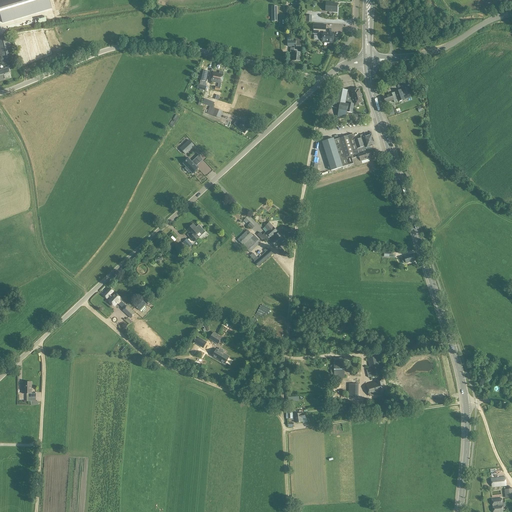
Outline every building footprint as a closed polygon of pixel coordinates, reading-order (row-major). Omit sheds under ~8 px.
[(0,0),(0,13),(3,23),(51,9),(48,0),(0,0)] [(299,6),(299,1),(295,1),(295,2),(291,2),(291,10),(294,10),(294,6),(299,6)] [(337,13),(338,4),(326,3),(326,12),(337,13)] [(330,42),(333,42),(334,34),(327,33),(327,32),(325,32),(325,30),(326,30),(326,25),(314,24),(313,29),(314,29),(314,34),(320,34),(319,41),(321,41),(321,42),(324,42),(324,43),(329,43),(330,42)] [(0,58),(2,65),(15,62),(8,34),(0,35),(0,58)] [(301,48),(302,43),(302,40),(302,39),(296,39),(296,41),(292,41),(292,35),(288,35),(288,47),(295,47),(294,52),(293,61),(300,61),(301,53),(298,53),(298,48),(301,48)] [(0,70),(0,81),(11,78),(8,68),(0,70)] [(213,73),(211,82),(219,83),(218,87),(221,88),(224,72),(220,71),(219,74),(213,73)] [(340,104),(338,117),(346,119),(347,112),(352,113),(354,103),(355,106),(359,105),(359,104),(362,103),(359,89),(351,91),(352,92),(338,89),(336,103),(340,104)] [(391,94),(384,97),(386,104),(394,101),(395,103),(398,102),(398,100),(404,98),(402,90),(395,93),(391,94)] [(212,108),(210,115),(221,119),(223,112),(212,108)] [(238,127),(240,130),(241,129),(245,134),(250,128),(244,122),(242,123),(238,127)] [(353,134),(334,140),(334,138),(322,142),(331,171),(343,167),(343,168),(349,166),(349,167),(354,165),(352,159),(358,157),(360,162),(361,161),(371,158),(368,148),(374,146),(375,144),(372,136),(371,135),(364,137),(363,135),(360,136),(361,138),(355,140),(353,134)] [(181,149),(186,155),(196,146),(190,139),(181,149)] [(184,164),(183,163),(183,164),(186,167),(185,169),(189,173),(190,172),(193,174),(193,173),(198,169),(199,169),(196,166),(200,163),(196,158),(192,162),(189,158),(188,159),(189,159),(184,164)] [(246,218),(244,221),(248,225),(252,230),(255,227),(251,222),(251,223),(246,218)] [(279,234),(270,223),(265,227),(269,232),(267,233),(266,232),(262,235),(260,232),(257,235),(263,241),(266,239),(267,241),(269,239),(271,241),(271,242),(277,248),(285,240),(279,234)] [(199,238),(197,236),(203,229),(199,225),(196,228),(193,225),(188,230),(190,232),(188,235),(195,243),(199,238)] [(248,230),(238,240),(250,253),(261,242),(254,235),(254,236),(248,230)] [(193,245),(187,239),(183,243),(188,249),(193,245)] [(266,252),(258,259),(253,253),(250,256),(259,266),(273,254),(267,248),(264,251),(266,252)] [(402,258),(403,264),(406,263),(407,264),(415,261),(413,254),(405,257),(402,258)] [(111,299),(109,301),(115,307),(118,304),(117,303),(121,299),(115,294),(114,296),(112,294),(114,292),(110,288),(104,296),(107,299),(109,297),(111,299)] [(135,306),(140,311),(147,304),(142,299),(135,306)] [(123,311),(131,319),(136,314),(127,306),(123,311)] [(266,328),(271,324),(266,317),(263,319),(264,320),(262,322),(266,328)] [(222,338),(214,333),(209,340),(218,345),(222,338)] [(195,343),(200,347),(204,341),(198,338),(195,343)] [(219,351),(217,350),(212,356),(225,364),(229,357),(222,353),(223,351),(220,349),(219,351)] [(367,370),(368,378),(382,375),(378,357),(368,359),(370,369),(367,370)] [(334,358),(334,379),(345,378),(344,358),(334,358)] [(380,394),(386,393),(382,379),(378,381),(378,382),(367,385),(370,396),(380,393),(380,394)] [(28,398),(36,398),(36,394),(31,394),(31,383),(23,383),(23,394),(26,394),(28,394),(28,398)] [(358,399),(358,391),(349,391),(349,399),(358,399)] [(293,413),(293,412),(289,413),(289,419),(293,418),(293,420),(295,420),(296,423),(303,422),(303,419),(306,419),(305,413),(302,413),(302,414),(295,415),(293,415),(293,413)] [(505,477),(492,479),(492,487),(506,486),(505,477)] [(492,500),(493,511),(503,511),(502,499),(492,500)]
